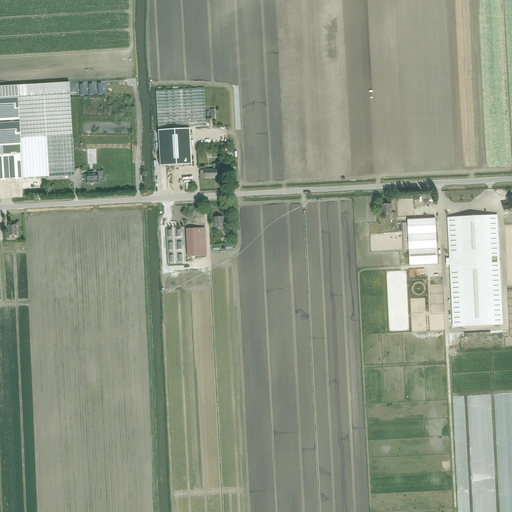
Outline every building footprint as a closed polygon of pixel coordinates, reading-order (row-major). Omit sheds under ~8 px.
[(70,81),(0,85),(0,123),(0,124),(0,123),(0,120),(19,120),(20,123),(20,139),(46,138),(46,136),(73,135),(70,81)] [(156,91),(158,129),(206,127),(204,88),(156,91)] [(0,123),(0,179),(22,178),(20,139),(20,123),(0,124),(0,123)] [(189,128),(158,130),(160,166),(191,164),(189,128)] [(46,138),(20,139),(22,178),(75,175),(73,135),(46,136),(46,138)] [(201,171),(200,172),(200,176),(202,177),(205,177),(205,178),(216,177),(216,170),(217,170),(217,171),(222,170),(221,163),(217,163),(217,164),(213,164),(213,169),(204,170),(201,171)] [(97,174),(84,175),(85,183),(99,183),(99,177),(102,177),(102,171),(97,172),(97,174)] [(506,200),(501,200),(501,210),(510,209),(510,206),(511,205),(511,192),(505,192),(506,200)] [(389,219),(395,218),(395,212),(392,212),(391,204),(386,204),(382,204),(382,214),(389,213),(389,219)] [(497,215),(447,217),(449,258),(446,259),(446,265),(450,265),(453,327),(503,324),(497,215)] [(215,228),(223,227),(222,217),(214,217),(215,228)] [(402,223),(404,250),(409,250),(410,265),(438,263),(435,218),(407,220),(408,223),(402,223)] [(371,252),(404,250),(402,223),(370,225),(371,252)] [(5,233),(6,239),(9,239),(9,235),(17,235),(16,224),(8,225),(8,233),(5,233)] [(187,257),(206,256),(205,228),(186,229),(187,257)]
